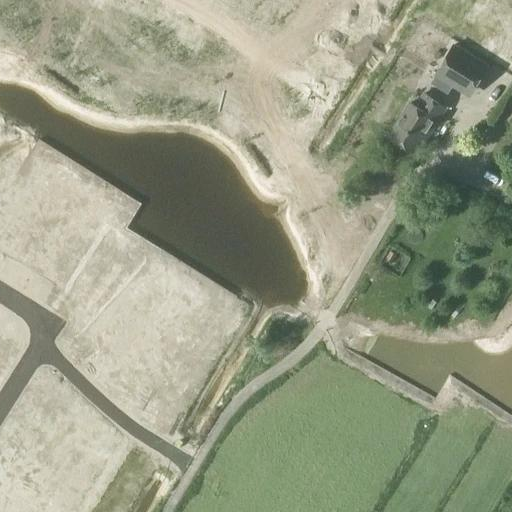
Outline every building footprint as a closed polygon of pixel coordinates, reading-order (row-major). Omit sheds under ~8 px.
[(109,0),(105,0),(92,38),(140,55),(151,24),(138,20),(141,11),(109,0)] [(202,5),(214,11),(219,0),(183,0),(178,11),(195,20),(202,5)] [(143,71),(171,79),(183,36),(156,28),(143,71)] [(476,93),(492,67),(455,43),(439,69),(476,93)] [(447,108),(425,95),(418,107),(412,103),(391,137),(415,152),(427,132),(431,134),(447,108)]
